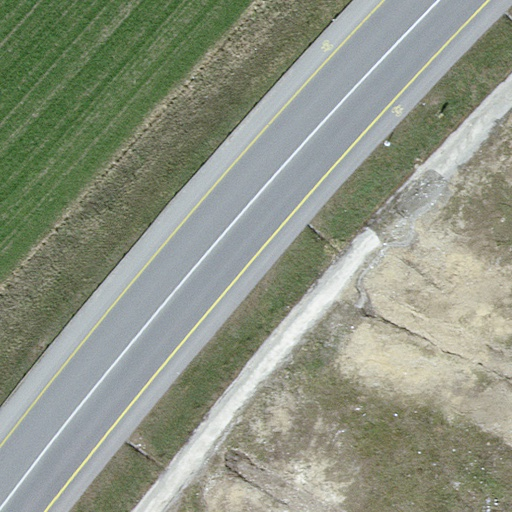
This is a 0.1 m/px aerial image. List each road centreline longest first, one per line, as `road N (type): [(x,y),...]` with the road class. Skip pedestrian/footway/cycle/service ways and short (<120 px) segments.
road 1 (primary): [(440,0),(145,323),(0,511)]
road 2 (track): [(115,511),(453,115),(511,59)]
